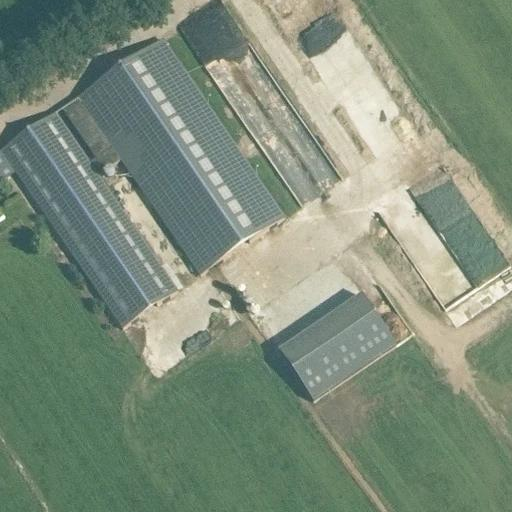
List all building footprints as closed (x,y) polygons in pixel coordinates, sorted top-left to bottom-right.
[(358,127),(393,103),(321,2),(301,16),(306,23),(305,24),(301,18),(288,27),(358,127)] [(222,15),(190,32),(217,82),(240,70),(236,63),(245,58),(222,15)] [(285,220),(175,58),(163,42),(62,111),(96,161),(91,164),(57,115),(0,153),(0,181),(3,186),(17,176),(123,331),(183,290),(170,269),(165,273),(99,177),(120,162),(199,279),(285,220)] [(511,291),(511,273),(464,194),(428,215),(474,291),(444,309),(454,326),(511,291)] [(406,219),(391,229),(441,308),(472,289),(457,265),(442,275),(434,262),(432,263),(426,253),(435,248),(421,226),(414,230),(406,219)] [(270,356),(306,408),(390,351),(354,298),(270,356)]
